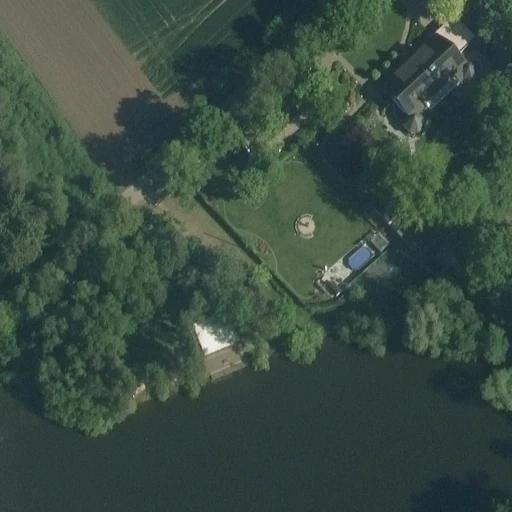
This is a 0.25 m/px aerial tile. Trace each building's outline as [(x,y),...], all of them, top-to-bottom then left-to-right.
[(432,41),(435,45),(437,43),(455,62),(476,42),(455,19),(432,41)] [(435,45),(383,94),(408,120),(405,122),(404,131),(410,137),(418,137),(424,131),(424,123),(422,120),(461,83),(464,86),(472,86),(478,80),(478,72),(473,66),(464,66),(462,68),(455,62),(437,43),(435,45)] [(388,194),(371,207),(381,218),(392,209),(401,218),(406,213),(388,194)] [(401,218),(390,228),(415,255),(454,219),(438,202),(423,216),(414,207),(406,213),(401,218)] [(200,333),(207,357),(243,347),(236,322),(200,333)]
